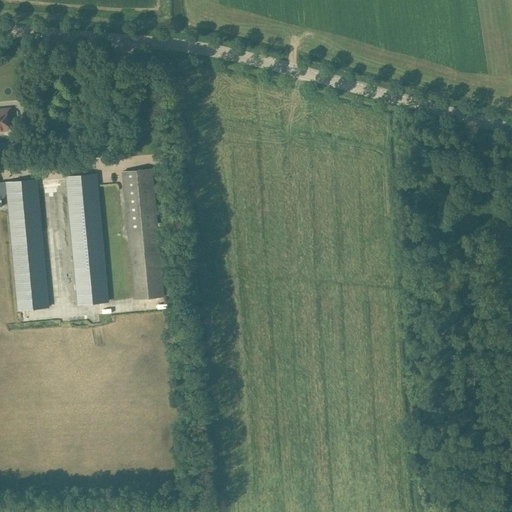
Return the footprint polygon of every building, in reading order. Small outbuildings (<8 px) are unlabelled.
[(10,119),(9,109),(0,109),(0,129),(4,129),(7,126),(6,120),(10,119)] [(0,167),(11,166),(11,157),(0,157),(0,167)] [(153,169),(153,168),(122,171),(133,299),(164,296),(153,175),(158,175),(158,169),(153,169)] [(109,302),(97,173),(65,176),(77,305),(109,302)] [(6,194),(17,310),(49,307),(38,178),(5,181),(0,181),(0,199),(4,198),(6,194)] [(106,343),(103,327),(94,329),(96,344),(106,343)]
